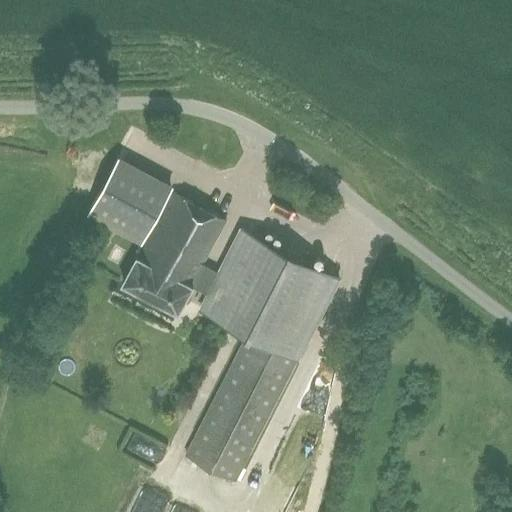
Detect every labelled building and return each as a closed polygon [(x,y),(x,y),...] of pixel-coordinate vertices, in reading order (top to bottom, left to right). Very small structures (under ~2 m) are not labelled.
[(168,191),(114,164),(86,218),(141,246),(168,191)] [(175,190),(139,254),(138,254),(123,281),(179,311),(193,285),(205,292),(198,305),(246,330),(226,367),(228,368),(185,454),(236,481),(341,275),(245,227),(222,272),(205,263),(228,218),(175,190)] [(76,315),(90,346),(118,333),(104,302),(76,315)] [(391,332),(393,320),(378,317),(375,330),(391,332)] [(151,451),(155,439),(143,435),(139,448),(151,451)] [(161,511),(190,511),(194,504),(170,493),(161,511)]
